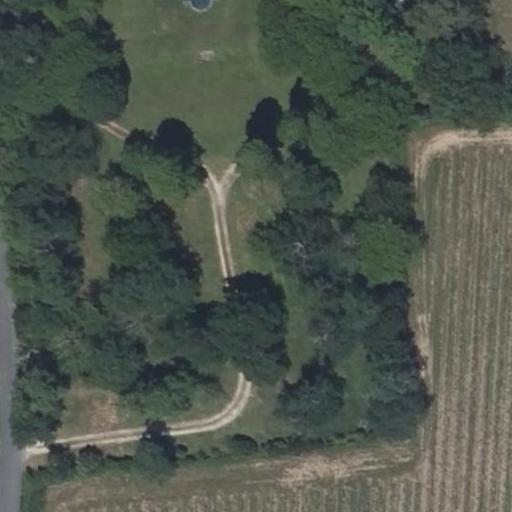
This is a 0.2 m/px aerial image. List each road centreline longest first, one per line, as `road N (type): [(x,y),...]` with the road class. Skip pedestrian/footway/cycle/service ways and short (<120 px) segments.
road 1 (track): [(69,0),(77,71),(97,107),(129,136),(224,172),(249,384),(243,410),(199,430),(17,449)]
road 2 (tertiary): [(13,511),(17,449),(0,244)]
road 3 (track): [(224,172),(258,157),(359,80),(370,46),(366,0)]
